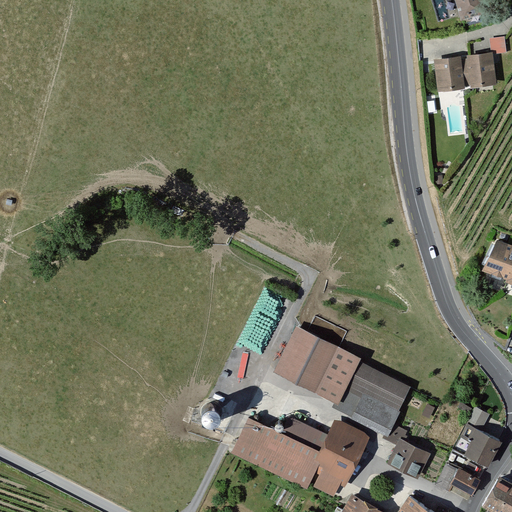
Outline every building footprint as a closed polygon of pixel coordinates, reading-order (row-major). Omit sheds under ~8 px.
[(493,51),(509,50),(508,34),(492,35),(493,51)] [(492,53),(466,55),(469,87),(495,84),(492,53)] [(460,55),(431,58),(435,93),(464,89),(460,55)] [(511,242),(497,237),(482,268),(506,277),(505,279),(511,281),(511,242)] [(360,356),(295,325),(272,372),(337,404),(360,356)] [(412,386),(360,356),(337,404),(386,433),(412,386)] [(476,404),(470,418),(485,424),(491,410),(476,404)] [(316,449),(247,416),(229,452),(305,489),(312,474),(344,489),(369,437),(331,419),(316,449)] [(498,438),(476,426),(463,453),(485,464),(498,438)] [(427,451),(400,436),(387,460),(414,475),(427,451)] [(480,478),(454,465),(446,481),(472,494),(480,478)] [(511,511),(511,484),(501,478),(481,508),(486,511),(511,511)] [(386,511),(387,511),(352,490),(338,511),(386,511)] [(439,511),(406,491),(393,511),(439,511)]
